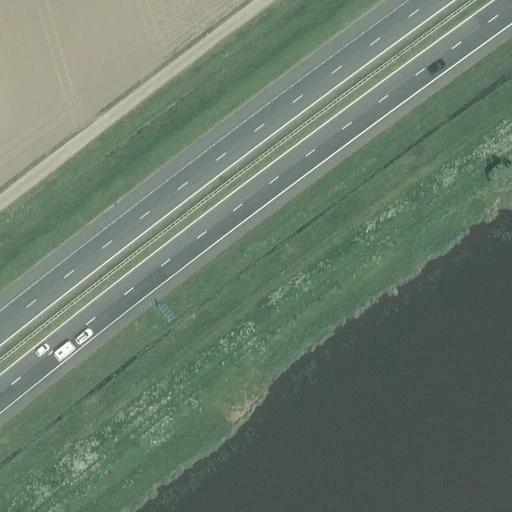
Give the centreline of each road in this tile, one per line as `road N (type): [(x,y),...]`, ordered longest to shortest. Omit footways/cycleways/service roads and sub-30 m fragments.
road 1 (motorway): [(0,392),(511,5)]
road 2 (motorway): [(435,0),(0,329)]
road 3 (unclassified): [(0,202),(263,0)]
